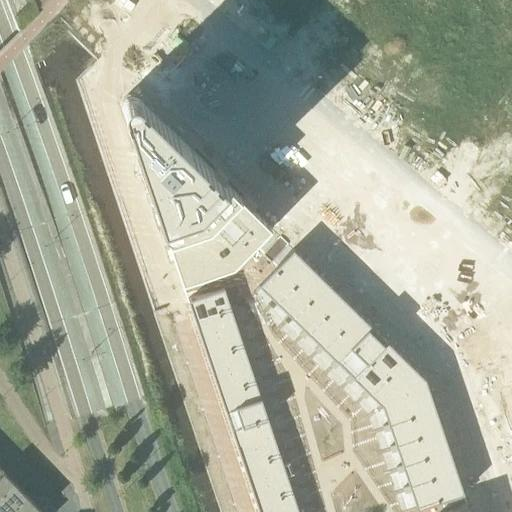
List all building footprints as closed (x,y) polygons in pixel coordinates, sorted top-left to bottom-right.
[(243,0),(290,47),(338,0),(243,0)] [(343,37),(317,69),(335,84),(361,52),(343,37)] [(361,52),(335,84),(353,98),(379,66),(361,52)] [(379,66),(353,98),(370,112),(396,80),(379,66)] [(396,80),(370,112),(387,126),(413,94),(396,80)] [(122,101),(122,102),(122,104),(122,106),(168,241),(172,252),(182,283),(232,266),(271,227),(245,202),(235,192),(172,130),(137,96),(136,95),(135,94),(133,94),(131,94),(130,94),(128,94),(127,95),(125,96),(124,97),(123,98),(123,99),(122,101)] [(413,94),(387,126),(405,140),(431,108),(413,94)] [(431,108),(405,140),(422,155),(448,123),(431,108)] [(448,123),(422,155),(440,169),(466,137),(448,123)] [(466,137),(440,169),(457,183),(484,150),(466,136),(466,137)] [(484,150),(457,183),(473,196),(500,163),(484,150)] [(511,172),(500,163),(473,196),(490,210),(511,183),(511,172)] [(511,183),(490,210),(507,223),(511,217),(511,183)] [(293,249),(258,284),(272,298),(274,300),(309,264),(293,249)] [(309,264),(274,300),(277,302),(287,313),(290,315),(324,280),(309,264)] [(324,280),(290,315),(292,317),(303,328),(305,330),(340,295),(324,280)] [(223,287),(187,299),(194,318),(230,306),(229,304),(223,287)] [(340,295),(305,330),(307,332),(318,343),(321,345),(355,310),(340,295)] [(230,306),(194,318),(200,337),(236,324),(235,323),(231,308),(230,306)] [(355,310),(321,345),(323,347),(334,358),(336,360),(371,325),(355,310)] [(287,313),(283,317),(288,322),(292,317),(290,315),(287,313)] [(236,324),(200,337),(206,355),(242,343),(242,341),(237,326),(236,324)] [(371,325),(336,360),(338,363),(349,373),(351,375),(386,340),(371,325)] [(303,328),(298,332),(303,337),(307,332),(305,330),(303,328)] [(386,340),(351,375),(354,378),(365,388),(367,390),(401,355),(386,340)] [(242,343),(206,355),(212,373),(248,361),(248,359),(243,345),(242,343)] [(318,343),(314,347),(318,352),(323,347),(321,345),(318,343)] [(401,355),(367,390),(369,393),(379,403),(382,405),(425,378),(401,355)] [(334,358),(329,363),(334,367),(338,363),(336,360),(334,358)] [(248,361),(212,373),(218,391),(254,379),(254,377),(249,363),(248,361)] [(349,373),(345,378),(349,382),(354,378),(351,375),(349,373)] [(425,378),(382,405),(383,408),(388,422),(389,425),(435,410),(425,378)] [(254,379),(218,391),(224,409),(261,397),(260,395),(255,381),(254,379)] [(365,388),(360,393),(365,397),(369,393),(367,390),(365,388)] [(261,397),(224,409),(230,428),(267,415),(266,413),(261,399),(261,397)] [(435,410),(389,425),(390,428),(394,443),(395,446),(442,430),(435,410)] [(267,415),(230,428),(237,446),(273,434),(272,432),(267,417),(267,415)] [(442,430),(395,446),(396,449),(401,463),(402,466),(449,451),(442,430)] [(273,434),(237,446),(243,464),(279,452),(278,450),(273,436),(273,434)] [(394,443),(388,445),(390,451),(396,449),(395,446),(394,443)] [(449,451),(402,466),(403,469),(408,484),(409,487),(456,471),(449,451)] [(279,452),(243,464),(249,482),(285,470),(284,468),(279,454),(279,452)] [(401,463),(395,465),(397,471),(403,469),(402,466),(401,463)] [(285,470),(249,482),(255,500),(291,488),(290,486),(286,472),(285,470)] [(0,499),(16,484),(4,471),(0,474),(0,499)] [(456,471),(409,487),(410,490),(416,508),(463,493),(456,471)] [(0,499),(0,511),(12,511),(16,509),(29,496),(16,484),(0,499)] [(408,484),(402,486),(404,492),(410,490),(409,487),(408,484)] [(291,488),(255,500),(258,511),(280,511),(297,506),(297,505),(292,490),(291,488)] [(16,509),(12,511),(41,511),(42,510),(29,496),(16,509)]
